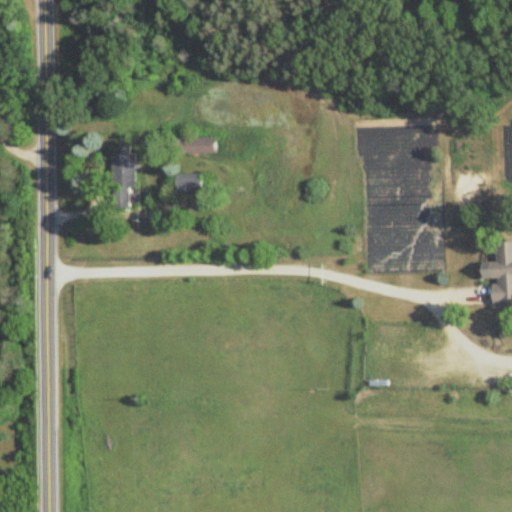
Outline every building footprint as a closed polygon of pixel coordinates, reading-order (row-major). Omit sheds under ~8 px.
[(217,139),(173,139),(173,154),(217,154),(217,139)] [(244,142),(232,142),(232,152),(244,152),(244,142)] [(114,154),(115,207),(139,207),(138,153),(130,153),(130,146),(124,146),(124,153),(114,154)] [(202,193),(202,175),(178,175),(178,193),(202,193)] [(511,240),(499,241),(499,261),(486,262),(486,279),(496,279),(496,304),(511,303),(511,240)]
